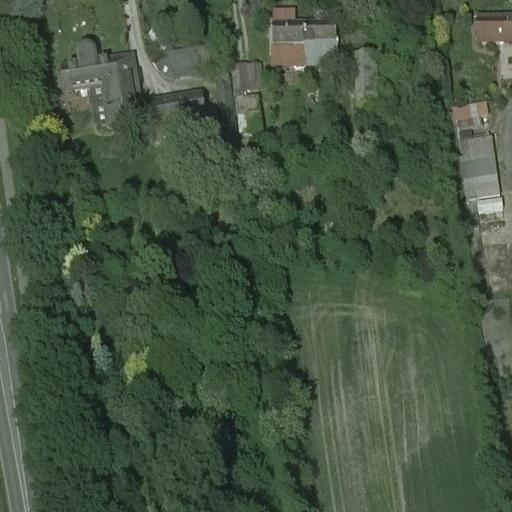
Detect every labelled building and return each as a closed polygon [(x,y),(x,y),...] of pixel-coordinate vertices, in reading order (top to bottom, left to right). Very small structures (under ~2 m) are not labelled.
[(337,25),(294,26),(293,16),(276,17),(277,26),(273,26),(274,69),(337,67),(337,25)] [(511,21),(480,21),(480,44),(511,43),(511,21)] [(128,61),(97,65),(96,58),(95,55),(93,53),(90,51),(87,51),(85,51),(82,53),(80,55),(80,56),(79,58),(79,61),(80,68),(63,71),(66,94),(104,89),(111,131),(119,130),(120,132),(123,132),(122,129),(142,126),(136,88),(132,89),(128,61)] [(210,52),(196,54),(199,78),(213,76),(211,61),(210,52)] [(375,57),(356,58),(358,90),(375,90),(375,57)] [(225,59),(211,61),(213,76),(214,79),(221,78),(228,77),(225,59)] [(258,67),(233,69),(234,93),(249,92),(248,85),(259,84),(258,67)] [(228,77),(221,78),(223,91),(230,90),(228,77)] [(223,91),(218,91),(227,151),(239,149),(230,90),(223,91)] [(375,90),(358,90),(358,110),(365,110),(366,125),(376,124),(375,90)] [(198,98),(148,106),(152,130),(163,128),(202,122),(198,98)] [(202,122),(163,128),(165,141),(204,135),(202,122)] [(492,142),(460,147),(468,203),(500,199),(492,142)] [(67,149),(62,145),(55,146),(51,152),(52,158),(57,163),(60,162),(60,165),(63,164),(62,162),(64,161),(68,156),(67,149)]
